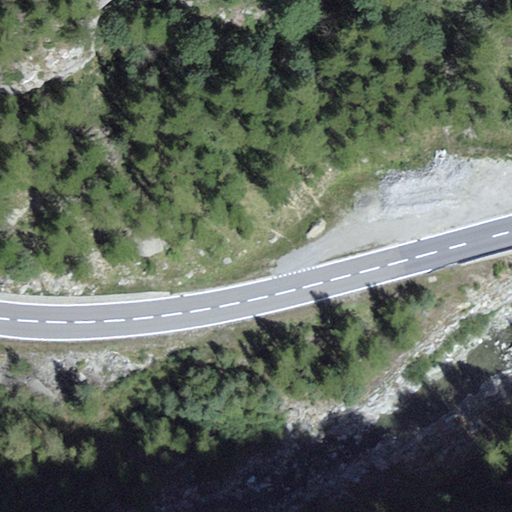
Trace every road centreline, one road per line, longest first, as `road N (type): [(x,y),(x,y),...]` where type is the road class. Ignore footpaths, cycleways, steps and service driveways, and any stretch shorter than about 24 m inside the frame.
road 1 (primary): [(0,319),(89,321),(199,309),(511,231)]
road 2 (track): [(297,287),(298,256),(511,191)]
